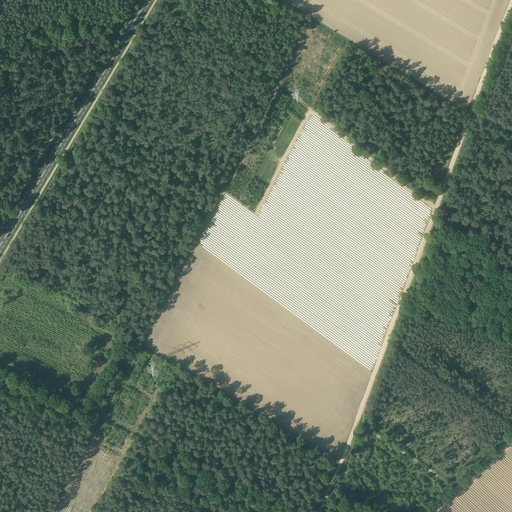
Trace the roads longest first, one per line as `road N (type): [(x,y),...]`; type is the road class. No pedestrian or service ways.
road 1 (track): [(511,0),(321,511)]
road 2 (track): [(294,511),(0,364)]
road 3 (track): [(310,110),(279,86),(224,188),(93,88)]
road 4 (primary): [(0,245),(147,0)]
road 5 (track): [(436,208),(310,110)]
